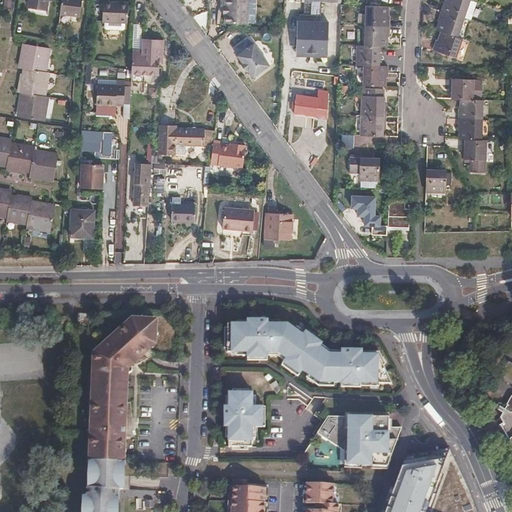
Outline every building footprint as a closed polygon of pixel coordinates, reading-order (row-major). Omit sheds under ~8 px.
[(48,0),(31,0),(30,7),(48,9),(48,0)] [(61,0),(60,13),(80,16),(81,0),(61,0)] [(225,0),(225,23),(247,24),(248,0),(225,0)] [(321,0),(283,0),(283,14),(321,15),(321,1),(321,0)] [(462,17),(469,20),(476,1),(472,0),(446,0),(446,2),(444,1),(441,10),(462,17)] [(106,3),(103,3),(101,23),(127,25),(129,5),(126,5),(106,3)] [(367,26),(390,27),(390,17),(388,17),(388,7),(368,6),(367,26)] [(209,9),(194,18),(208,37),(209,9)] [(436,30),(441,32),(455,37),(462,17),(441,10),(437,20),(439,21),(436,30)] [(327,23),(299,23),(298,50),(327,51),(327,23)] [(389,37),(390,27),(367,26),(367,46),(379,46),(387,47),(387,37),(389,37)] [(453,58),(460,38),(455,37),(441,32),(437,41),(435,41),(431,50),(453,58)] [(139,48),(132,48),(131,70),(131,81),(141,81),(142,74),(158,75),(159,55),(163,55),(163,40),(139,38),(139,48)] [(253,46),(247,38),(234,47),(239,56),(238,57),(243,64),(244,63),(250,71),(249,72),(254,79),(271,66),(255,45),(253,46)] [(26,67),(46,71),(50,47),(23,43),(20,60),(23,61),(23,67),(26,67)] [(379,57),(379,46),(367,46),(360,46),(359,66),(366,66),(382,67),(382,57),(379,57)] [(388,77),(389,67),(382,67),(366,66),(365,87),(384,87),(386,87),(386,77),(388,77)] [(49,72),(46,71),(26,67),(25,74),(21,73),(19,90),(22,91),(45,95),(49,72)] [(114,83),(113,102),(122,102),(124,79),(116,78),(115,83),(114,83)] [(462,99),(472,100),(473,79),(450,79),(450,88),(453,89),(452,99),(462,99)] [(481,80),(473,79),(472,100),(480,100),(481,80)] [(109,102),(113,102),(114,83),(97,83),(95,111),(107,111),(107,103),(109,103),(109,102)] [(140,93),(140,83),(131,83),(132,94),(140,93)] [(364,116),(387,117),(387,107),(384,107),(385,97),(383,97),(383,90),(362,89),(361,89),(360,96),(365,96),(364,116)] [(48,96),(45,95),(22,91),(19,108),(22,109),(21,115),(44,119),(48,96)] [(318,98),(298,95),(295,116),(316,118),(318,98)] [(459,119),(481,120),(482,100),(480,100),(472,100),(462,99),(462,109),(459,109),(459,119)] [(364,136),(383,137),(384,128),(386,128),(387,117),(364,116),(364,136)] [(480,140),(481,120),(459,119),(458,132),(461,132),(461,139),(463,139),(480,140)] [(111,155),(112,130),(102,130),(101,154),(111,155)] [(166,158),(167,132),(158,132),(157,158),(166,158)] [(203,133),(167,132),(166,158),(184,158),(184,149),(203,149),(203,133)] [(0,163),(5,164),(9,141),(10,137),(0,135),(0,163)] [(485,172),(486,140),(480,140),(463,139),(462,150),(465,150),(465,160),(470,160),(470,172),(485,172)] [(213,141),(210,162),(244,166),(247,141),(236,140),(236,143),(213,141)] [(33,145),(9,141),(5,164),(4,167),(21,171),(22,167),(29,168),(33,149),(33,145)] [(57,153),(33,149),(29,168),(29,172),(35,173),(34,176),(52,179),(57,153)] [(373,157),(353,156),(352,174),(362,174),(362,179),(382,180),(382,159),(374,159),(373,157)] [(102,187),(103,164),(79,162),(77,186),(102,187)] [(149,205),(151,163),(136,162),(134,181),(135,182),(134,204),(149,205)] [(201,187),(202,167),(168,166),(167,186),(201,187)] [(427,166),(426,189),(446,189),(446,170),(437,169),(436,167),(427,166)] [(0,186),(0,214),(5,215),(9,195),(9,191),(4,191),(5,187),(0,186)] [(14,196),(9,195),(5,215),(5,218),(25,222),(29,199),(30,196),(15,193),(14,196)] [(377,195),(351,194),(351,209),(358,209),(357,218),(364,218),(364,227),(372,227),(372,234),(385,235),(385,226),(381,226),(382,214),(377,214),(377,195)] [(47,202),(29,199),(25,222),(25,226),(48,230),(52,207),(46,206),(47,202)] [(406,201),(389,200),(388,228),(409,228),(410,209),(405,209),(406,201)] [(194,221),(195,206),(172,205),(171,220),(194,221)] [(92,237),(94,210),(72,208),(71,235),(92,237)] [(251,231),(253,210),(223,208),(221,228),(251,231)] [(291,213),(265,213),(265,248),(274,248),(274,239),(290,240),(291,224),(296,224),(296,215),(291,215),(291,213)] [(90,325),(91,314),(85,314),(85,323),(79,323),(79,324),(90,325)] [(118,449),(126,449),(127,438),(136,438),(136,403),(128,402),(128,369),(155,344),(152,340),(159,334),(153,328),(158,323),(152,316),(148,321),(142,316),(136,321),(132,318),(102,346),(103,348),(96,355),(96,363),(94,364),(91,447),(95,447),(118,449)] [(248,324),(228,324),(227,352),(247,352),(247,357),(260,357),(267,357),(267,352),(278,352),(286,358),(284,362),(300,373),(303,369),(320,382),(348,382),(348,383),(361,383),(361,382),(374,382),(381,382),(391,382),(378,354),(362,353),(361,349),(342,349),(342,353),(329,353),(319,346),(322,343),(305,331),(303,335),(287,323),(268,323),(267,319),(248,319),(248,324)] [(37,344),(0,346),(0,370),(38,369),(37,344)] [(252,392),(229,392),(229,407),(225,407),(224,427),(229,426),(229,446),(252,447),(252,426),(262,426),(262,407),(252,407),(252,392)] [(511,392),(510,392),(497,414),(500,420),(498,423),(509,441),(506,447),(511,457),(511,392)] [(389,426),(389,416),(328,416),(327,418),(317,432),(322,435),(329,440),(348,452),(348,464),(388,466),(402,427),(389,426)] [(116,462),(118,449),(95,447),(93,461),(116,462)] [(476,511),(450,448),(406,455),(385,511),(476,511)] [(123,462),(126,463),(126,449),(118,449),(116,462),(123,462)] [(93,461),(91,461),(90,498),(85,498),(85,511),(116,511),(117,492),(122,492),(123,462),(116,462),(93,461)] [(248,479),(234,478),(232,511),(265,511),(266,487),(247,485),(248,479)] [(334,497),(335,483),(308,482),(307,503),(323,504),(323,509),(307,509),(306,511),(339,511),(340,497),(334,497)]
